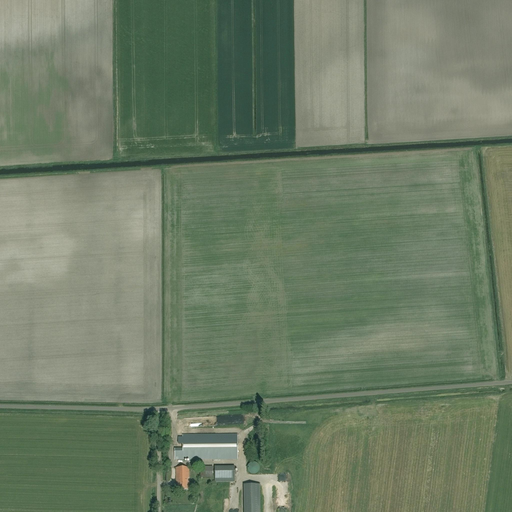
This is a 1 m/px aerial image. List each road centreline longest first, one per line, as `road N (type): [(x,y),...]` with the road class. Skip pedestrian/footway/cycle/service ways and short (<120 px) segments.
road 1 (unclassified): [(159,409),(511,382)]
road 2 (unclassified): [(159,409),(0,405)]
